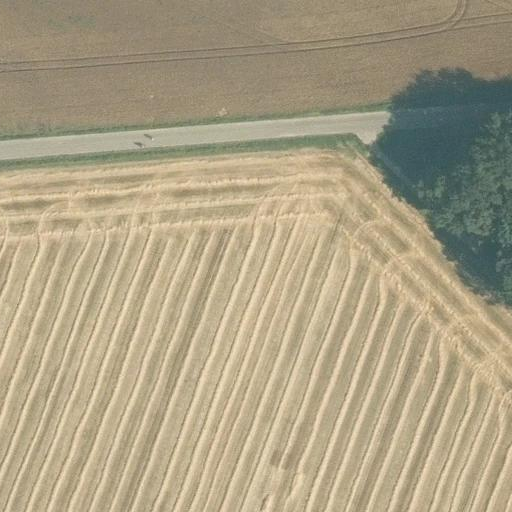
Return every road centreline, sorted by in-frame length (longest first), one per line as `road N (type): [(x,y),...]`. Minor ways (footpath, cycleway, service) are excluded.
road 1 (unclassified): [(0,152),(349,123)]
road 2 (track): [(349,123),(511,109)]
